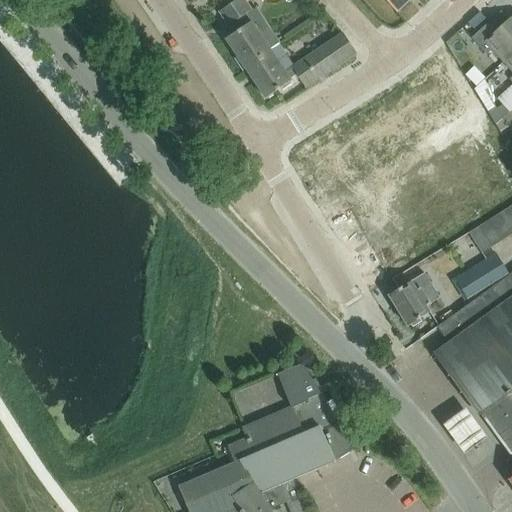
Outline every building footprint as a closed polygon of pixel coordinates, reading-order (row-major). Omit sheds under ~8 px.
[(275,47),(243,0),(237,0),(219,13),(233,34),(225,40),(246,70),(250,68),(260,61),(259,59),(260,59),(259,58),(275,47)] [(384,0),(396,13),(410,0),(384,0)] [(505,62),(511,54),(511,18),(498,32),(489,23),(471,39),(486,56),(494,49),(505,62)] [(305,88),(337,67),(337,68),(357,55),(342,33),(323,46),(323,47),(290,69),(275,47),(259,58),(260,59),(259,59),(260,61),(250,68),(246,70),(266,99),(282,89),(280,86),(296,75),(305,88)] [(453,65),(433,77),(454,112),(474,100),(453,65)] [(433,77),(414,89),(435,123),(454,112),(433,77)] [(414,89),(395,101),(416,135),(435,123),(414,89)] [(395,101),(376,112),(398,147),(416,135),(395,101)] [(376,112),(357,124),(378,159),(398,147),(376,112)] [(337,136),(303,157),(337,212),(371,191),(337,136)] [(377,200),(343,221),(377,275),(411,254),(377,200)] [(492,247),(511,234),(511,206),(479,227),(492,247)] [(482,254),(492,247),(479,227),(469,234),(482,254)] [(467,299),(508,274),(497,256),(469,274),(476,284),(462,292),(467,299)] [(511,273),(437,328),(449,344),(436,353),(479,413),(483,411),(509,391),(511,394),(511,273)] [(426,307),(438,299),(439,298),(430,283),(416,291),(411,283),(399,290),(396,288),(389,297),(408,327),(430,313),(426,307)] [(351,445),(323,398),(302,364),(277,375),(290,410),(242,430),(246,440),(227,447),(234,463),(179,488),(189,511),(207,511),(219,507),(220,511),(234,511),(230,502),(236,500),(242,510),(239,511),(270,511),(269,510),(287,503),(290,511),(305,511),(292,481),(334,462),(332,457),(351,445)] [(511,394),(509,391),(483,411),(511,450),(511,394)] [(441,418),(463,447),(486,431),(464,401),(441,418)]
